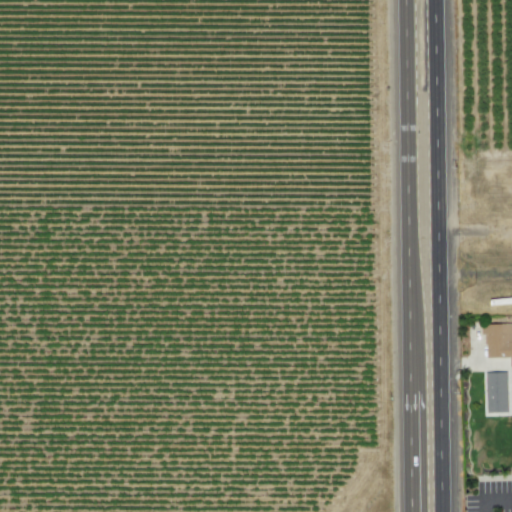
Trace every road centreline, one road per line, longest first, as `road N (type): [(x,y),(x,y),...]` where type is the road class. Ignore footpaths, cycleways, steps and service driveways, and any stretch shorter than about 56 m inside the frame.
road 1 (primary): [(405,0),(414,511)]
road 2 (primary): [(445,511),(438,0)]
